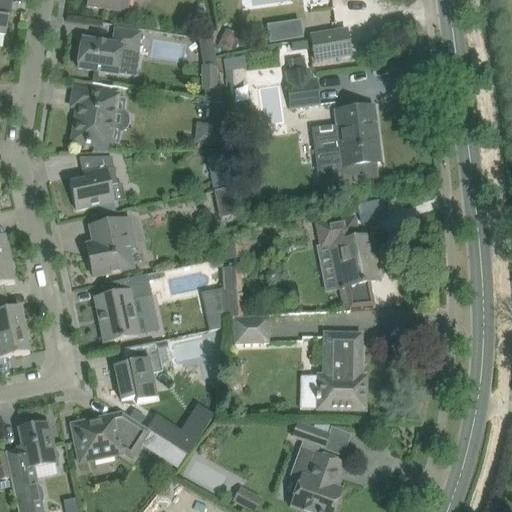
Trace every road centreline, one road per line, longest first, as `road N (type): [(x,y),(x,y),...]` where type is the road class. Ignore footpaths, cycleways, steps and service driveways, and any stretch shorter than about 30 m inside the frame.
road 1 (tertiary): [(443,511),(468,435),(483,324),(477,149),(457,0)]
road 2 (unclassified): [(0,392),(46,379),(51,352),(20,170),(38,0)]
